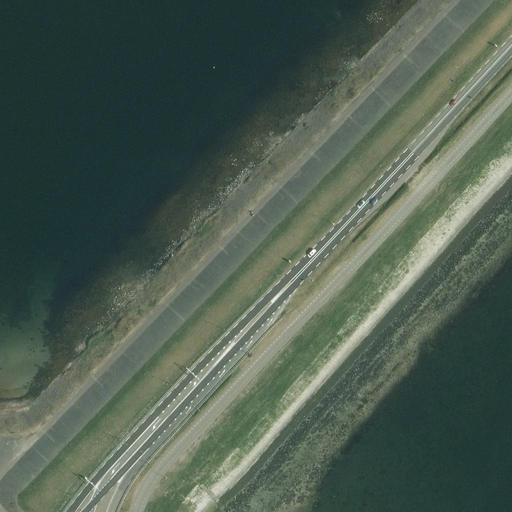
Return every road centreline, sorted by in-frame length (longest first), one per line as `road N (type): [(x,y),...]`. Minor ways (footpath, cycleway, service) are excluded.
road 1 (tertiary): [(135,511),(157,472),(511,97)]
road 2 (primary): [(511,47),(193,389)]
